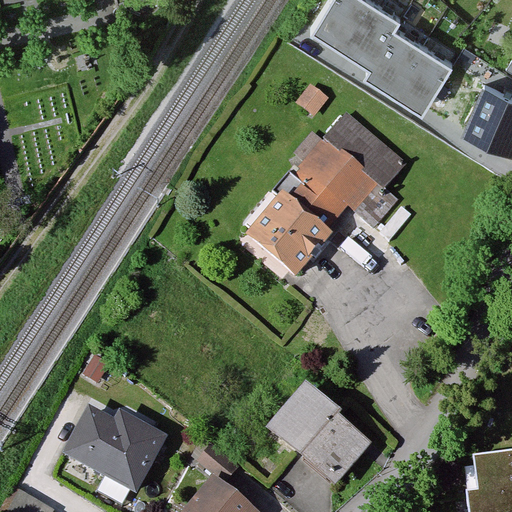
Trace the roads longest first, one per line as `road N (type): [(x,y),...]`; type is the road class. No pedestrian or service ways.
road 1 (track): [(0,278),(191,0)]
road 2 (unclassified): [(511,272),(441,425),(416,465),(366,511)]
